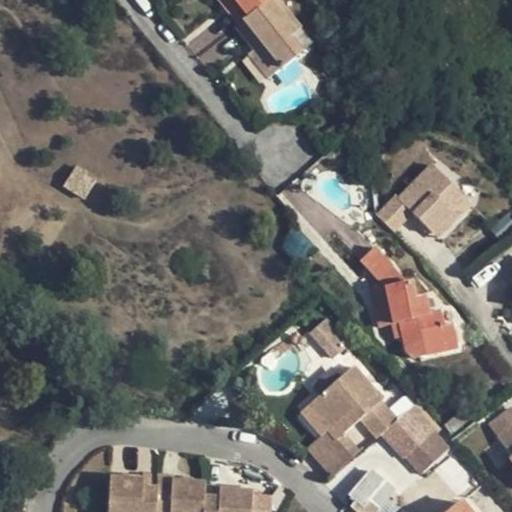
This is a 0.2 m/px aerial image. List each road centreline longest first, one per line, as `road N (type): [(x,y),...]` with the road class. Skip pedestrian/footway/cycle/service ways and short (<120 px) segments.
road 1 (residential): [(44,511),(59,468),(99,427),(258,449),(326,511)]
road 2 (residential): [(129,0),(263,164),(292,151)]
